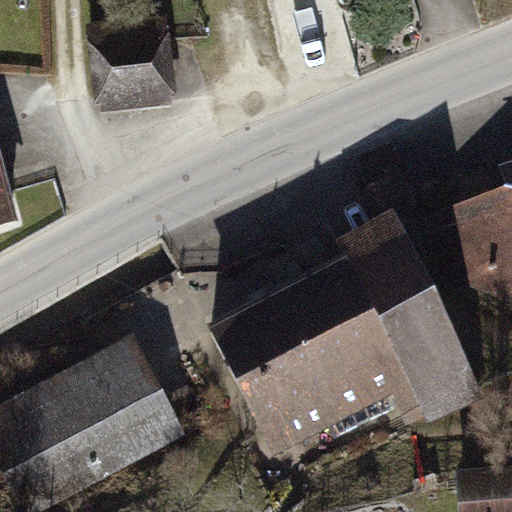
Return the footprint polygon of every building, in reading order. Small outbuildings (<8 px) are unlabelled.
[(164,11),(86,21),(98,110),(176,100),(164,11)] [(511,152),(493,159),(502,183),(427,212),(452,279),(511,306),(511,152)] [(0,227),(12,224),(0,178),(0,227)] [(342,260),(209,326),(274,455),(397,393),(414,428),(487,391),(396,210),(332,241),(342,260)] [(139,335),(0,407),(0,422),(47,511),(192,436),(139,335)] [(511,511),(511,471),(511,467),(454,476),(459,511),(511,511)]
